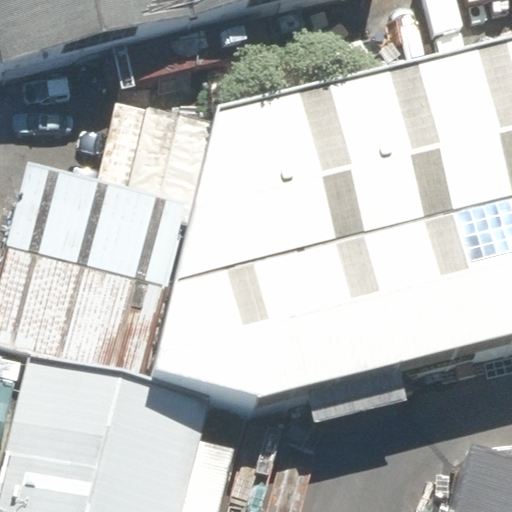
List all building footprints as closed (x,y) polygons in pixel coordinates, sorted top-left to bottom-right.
[(0,0),(0,79),(335,0),(0,0)] [(262,421),(511,357),(511,54),(216,128),(158,388),(262,421)] [(0,356),(154,391),(194,216),(16,176),(0,246),(0,356)] [(0,511),(186,511),(207,419),(15,376),(0,445),(0,511)] [(511,511),(511,462),(472,453),(457,511),(511,511)]
